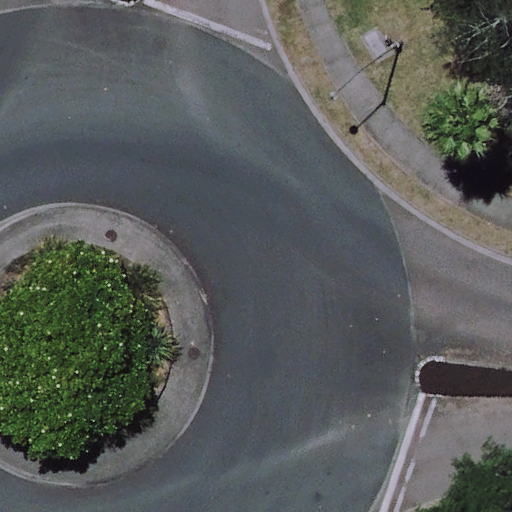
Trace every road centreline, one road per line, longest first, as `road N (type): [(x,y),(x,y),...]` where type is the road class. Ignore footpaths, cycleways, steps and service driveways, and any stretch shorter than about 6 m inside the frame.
road 1 (tertiary): [(121,113),(187,136),(243,178),(285,234),(309,299),(314,368)]
road 2 (tertiary): [(511,387),(314,368)]
road 3 (tertiary): [(314,368),(295,442),(248,511)]
road 4 (tertiary): [(0,124),(41,111),(121,113)]
